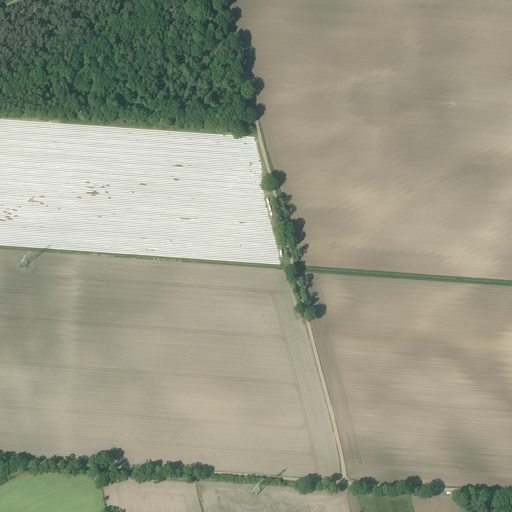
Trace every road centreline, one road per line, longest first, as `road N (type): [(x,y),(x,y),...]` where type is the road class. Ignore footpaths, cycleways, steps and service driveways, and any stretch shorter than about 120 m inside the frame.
road 1 (track): [(344,483),(223,0)]
road 2 (track): [(0,459),(344,483)]
road 3 (track): [(344,483),(511,494)]
